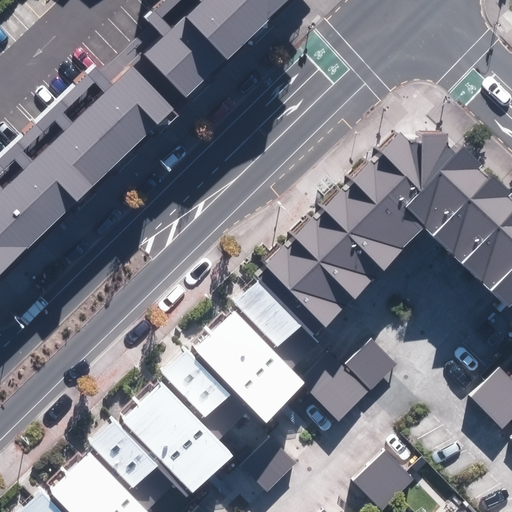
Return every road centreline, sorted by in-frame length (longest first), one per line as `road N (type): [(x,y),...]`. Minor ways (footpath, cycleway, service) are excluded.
road 1 (tertiary): [(436,7),(0,430)]
road 2 (tertiary): [(0,364),(373,0)]
road 3 (residential): [(279,511),(411,371)]
road 4 (residential): [(411,371),(511,477)]
